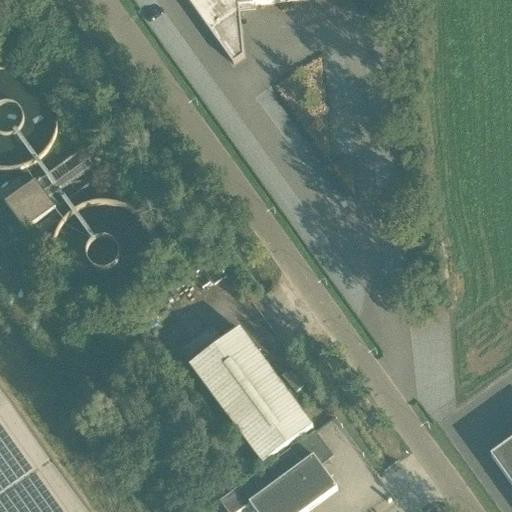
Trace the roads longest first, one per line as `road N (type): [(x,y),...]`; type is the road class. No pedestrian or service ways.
road 1 (unclassified): [(463,511),(87,0)]
road 2 (unknown): [(511,408),(482,429),(472,451),(509,511)]
